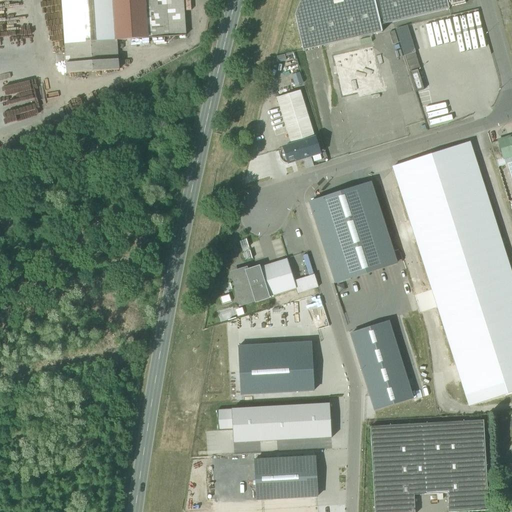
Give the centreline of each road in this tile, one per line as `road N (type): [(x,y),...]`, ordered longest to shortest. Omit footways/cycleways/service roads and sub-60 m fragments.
road 1 (primary): [(236,0),(160,347),(134,511)]
road 2 (residential): [(294,187),(356,384),(352,511)]
road 3 (residential): [(511,116),(294,187)]
